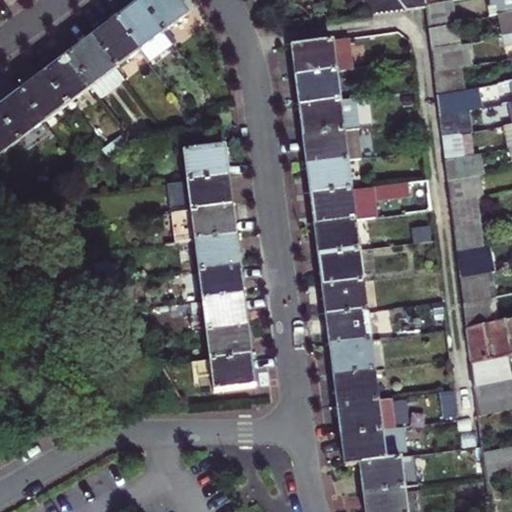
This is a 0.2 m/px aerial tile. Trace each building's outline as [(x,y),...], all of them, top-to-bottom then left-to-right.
[(176,0),(151,0),(145,5),(168,37),(191,20),(176,0)] [(357,0),(369,15),(403,11),(395,0),(357,0)] [(426,0),(395,0),(403,11),(427,8),(427,6),(426,0)] [(496,16),(511,12),(511,0),(488,0),(490,6),(487,7),(489,17),(496,16)] [(453,1),(441,3),(438,3),(427,6),(427,8),(430,30),(446,26),(458,24),(453,1)] [(168,37),(145,5),(120,23),(143,55),(168,37)] [(503,38),(511,36),(511,12),(496,16),(501,38),(503,38)] [(119,73),(143,55),(120,23),(96,41),(119,73)] [(430,30),(433,53),(462,46),(458,24),(446,26),(430,30)] [(511,44),(511,36),(503,38),(505,46),(511,44)] [(168,37),(143,55),(151,66),(153,68),(177,50),(168,37)] [(119,73),(96,41),(71,59),(95,91),(119,73)] [(351,41),(291,47),(295,76),(334,71),(355,69),(351,41)] [(433,53),(436,74),(462,69),(467,68),(462,46),(433,53)] [(71,59),(46,77),(70,109),(95,91),(71,59)] [(467,92),(462,69),(436,74),(439,98),(467,92)] [(338,101),(334,71),(295,76),(299,106),(338,101)] [(95,91),(102,101),(127,83),(119,73),(95,91)] [(70,109),(46,77),(21,95),(45,127),(70,109)] [(439,98),(442,119),(465,114),(481,110),(477,90),(467,92),(439,98)] [(21,95),(0,110),(0,114),(22,144),(45,127),(21,95)] [(303,136),(354,131),(357,130),(353,100),(338,101),(299,106),(303,136)] [(0,160),(22,144),(0,114),(0,160)] [(442,119),(444,139),(468,134),(469,134),(465,114),(442,119)] [(303,136),(307,167),(345,162),(358,160),(354,131),(303,136)] [(444,139),(447,163),(473,158),(468,134),(444,139)] [(222,146),(184,150),(188,183),(226,178),(222,146)] [(447,163),(449,183),(478,177),(484,176),(479,156),(473,158),(447,163)] [(307,167),(311,197),(349,192),(345,162),(307,167)] [(483,199),(478,177),(449,183),(452,206),(478,200),(483,199)] [(188,183),(193,213),(230,208),(226,178),(188,183)] [(188,183),(170,185),(173,215),(193,213),(188,183)] [(428,183),(403,186),(406,216),(431,212),(428,183)] [(311,197),(315,227),(353,222),(376,219),(372,190),(349,192),(311,197)] [(478,200),(452,206),(455,230),(482,224),(478,200)] [(230,208),(193,213),(197,244),(234,240),(230,208)] [(315,227),(319,259),(357,254),(353,222),(315,227)] [(482,224),(455,230),(458,254),(486,249),(482,224)] [(238,269),(234,240),(197,244),(201,273),(238,269)] [(486,249),(458,254),(461,280),(489,274),(496,272),(492,248),(486,249)] [(319,259),(323,288),(361,283),(357,254),(319,259)] [(242,298),(238,269),(201,273),(205,303),(242,298)] [(489,274),(461,280),(464,305),(494,299),(489,274)] [(323,288),(327,317),(364,313),(361,283),(323,288)] [(246,329),(242,298),(205,303),(209,333),(246,329)] [(500,324),(494,299),(464,305),(468,331),(500,324)] [(327,317),(331,347),(368,343),(364,313),(327,317)] [(511,321),(500,324),(468,331),(472,367),(500,360),(511,357),(511,321)] [(250,360),(246,329),(209,333),(214,364),(250,360)] [(331,347),(334,376),(372,372),(368,343),(331,347)] [(253,387),(250,360),(214,364),(218,392),(253,387)] [(475,389),(491,386),(504,383),(500,360),(472,367),(475,389)] [(339,407),(375,403),(372,372),(334,376),(339,407)] [(510,412),(504,383),(491,386),(497,415),(510,412)] [(497,415),(491,386),(475,389),(475,393),(478,419),(497,415)] [(375,403),(339,407),(342,436),(392,430),(389,401),(375,403)] [(360,466),(406,459),(402,429),(392,430),(342,436),(346,468),(360,466)] [(511,481),(511,460),(510,451),(495,454),(500,484),(511,481)] [(500,484),(495,454),(483,457),(486,481),(487,486),(500,484)] [(364,496),(404,491),(410,490),(406,459),(360,466),(364,496)] [(406,511),(404,491),(364,496),(366,511),(406,511)]
